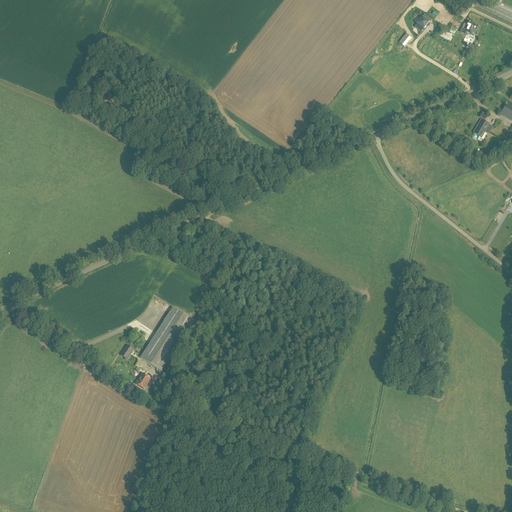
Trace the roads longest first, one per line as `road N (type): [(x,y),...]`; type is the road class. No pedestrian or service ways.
road 1 (unclassified): [(5,309),(369,139)]
road 2 (unclassified): [(511,283),(398,189),(369,139)]
road 3 (unclassified): [(165,412),(5,309)]
road 4 (track): [(459,511),(308,458)]
road 5 (unclassified): [(369,139),(511,73)]
road 6 (track): [(308,458),(165,412)]
